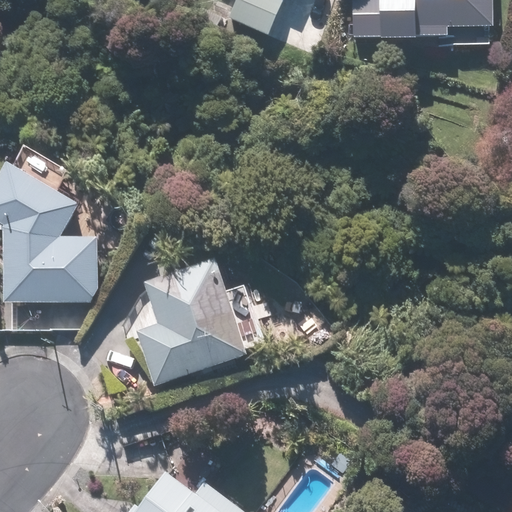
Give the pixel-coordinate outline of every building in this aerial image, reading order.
[(240,0),(232,20),(270,37),(286,0),(240,0)] [(353,0),(355,39),(386,39),(386,43),(421,42),(421,39),(451,39),(451,30),(496,29),(495,0),(353,0)] [(85,208),(14,167),(0,190),(0,222),(7,227),(6,304),(94,305),(102,291),(103,241),(65,240),(85,208)] [(140,334),(157,387),(252,358),(222,262),(149,285),(162,327),(140,334)] [(167,474),(139,511),(246,511),(208,484),(199,497),(167,474)]
